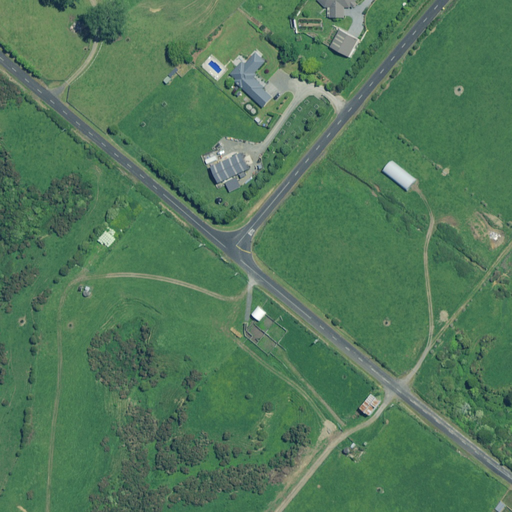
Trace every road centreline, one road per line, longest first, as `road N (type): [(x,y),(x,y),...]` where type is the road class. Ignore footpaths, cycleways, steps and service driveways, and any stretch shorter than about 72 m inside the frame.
road 1 (unclassified): [(511,478),(231,251)]
road 2 (unclassified): [(231,251),(441,0)]
road 3 (unclassified): [(231,251),(0,56)]
